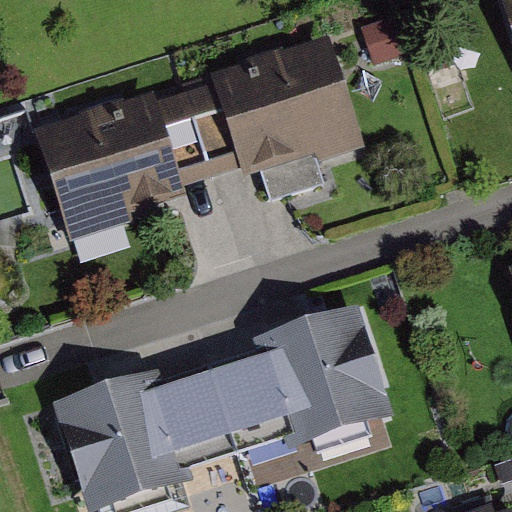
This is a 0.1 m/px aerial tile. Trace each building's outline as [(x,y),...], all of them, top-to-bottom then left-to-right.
[(245,185),(317,163),(319,168),(366,153),(332,46),(213,83),(216,91),(242,176),(245,185)] [(216,91),(158,109),(185,194),(242,176),(216,91)] [(132,220),(187,203),(185,194),(158,109),(156,101),(37,138),(71,248),(134,229),(132,220)] [(0,164),(40,153),(30,119),(0,127),(0,164)] [(183,371),(74,403),(106,511),(117,511),(197,488),(190,466),(318,429),(325,454),(425,424),(392,312),(284,344),(290,364),(189,394),(183,371)]
